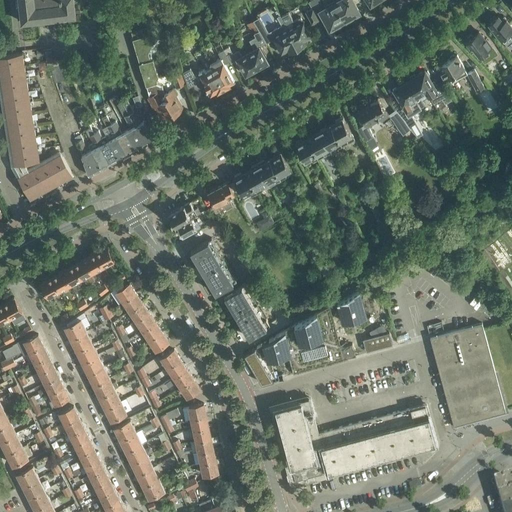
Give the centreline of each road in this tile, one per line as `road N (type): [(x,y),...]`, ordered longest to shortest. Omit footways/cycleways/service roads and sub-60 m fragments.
road 1 (residential): [(410,0),(68,195)]
road 2 (residential): [(169,176),(183,184),(489,0)]
road 3 (tertiary): [(163,254),(244,390),(281,511)]
road 4 (residential): [(143,266),(215,374),(248,511)]
road 5 (residential): [(135,511),(18,276)]
road 6 (tertiary): [(225,133),(449,0)]
road 7 (residential): [(18,276),(107,228),(143,266)]
